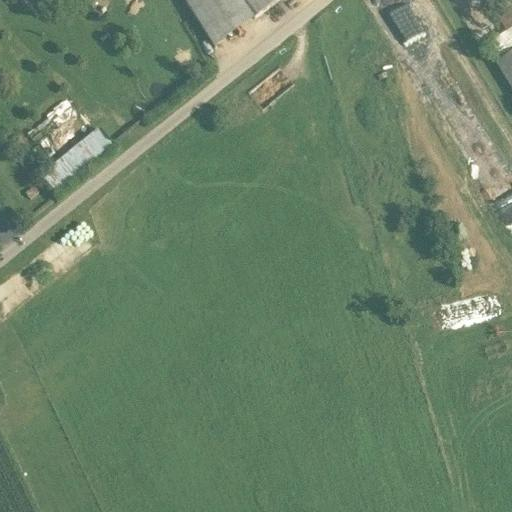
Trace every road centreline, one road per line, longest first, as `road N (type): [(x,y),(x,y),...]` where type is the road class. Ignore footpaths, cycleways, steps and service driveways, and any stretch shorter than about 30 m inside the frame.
road 1 (track): [(318,0),(0,256)]
road 2 (track): [(511,108),(444,0)]
